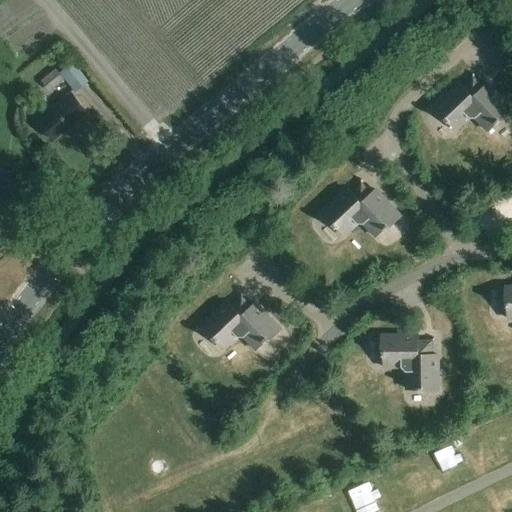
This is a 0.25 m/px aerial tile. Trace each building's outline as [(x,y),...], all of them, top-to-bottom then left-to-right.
[(87,82),(73,65),(61,75),(75,92),(87,82)] [(42,83),(50,93),(65,81),(56,71),(42,83)] [(481,109),(472,117),(487,133),(495,125),(497,127),(511,112),(488,86),(483,90),(473,80),(463,90),(481,109)] [(457,132),(472,117),(481,109),(463,90),(459,86),(433,110),(447,126),(449,124),(457,132)] [(37,121),(54,142),(87,115),(70,94),(37,121)] [(360,223),(375,239),(383,231),(385,233),(400,218),(376,192),(371,196),(361,186),(351,196),(369,215),(360,223)] [(345,238),(360,223),(369,215),(351,196),(347,191),(321,216),(335,232),(337,230),(345,238)] [(249,328),(240,336),(255,352),(263,345),(265,346),(281,332),(256,305),(251,309),(241,299),(231,309),(249,328)] [(225,351),(240,336),(249,328),(231,309),(227,305),(201,329),(215,345),(217,343),(225,351)] [(384,370),(406,370),(418,369),(417,343),(417,337),(381,337),(382,359),(384,359),(384,370)] [(418,369),(406,370),(406,391),(417,391),(417,393),(438,393),(438,357),(432,357),(432,343),(417,343),(418,369)]
